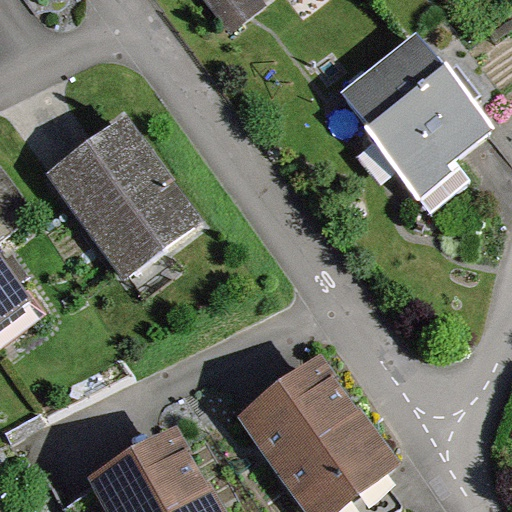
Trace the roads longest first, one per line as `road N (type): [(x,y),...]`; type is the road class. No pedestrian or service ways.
road 1 (residential): [(430,434),(124,0)]
road 2 (residential): [(511,314),(485,387),(456,420),(430,434)]
